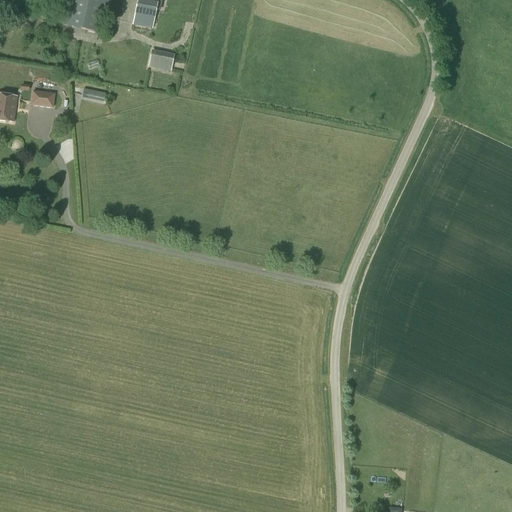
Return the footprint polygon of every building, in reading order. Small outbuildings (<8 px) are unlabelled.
[(103,34),(110,0),(66,0),(61,25),(103,34)] [(137,0),(132,25),(152,29),(156,10),(158,0),(137,0)] [(170,72),(173,55),(151,50),(147,67),(170,72)] [(103,102),(105,94),(87,90),(85,99),(103,102)] [(52,107),(53,93),(31,92),(30,106),(52,107)] [(0,120),(12,122),(16,98),(0,95),(0,120)]
